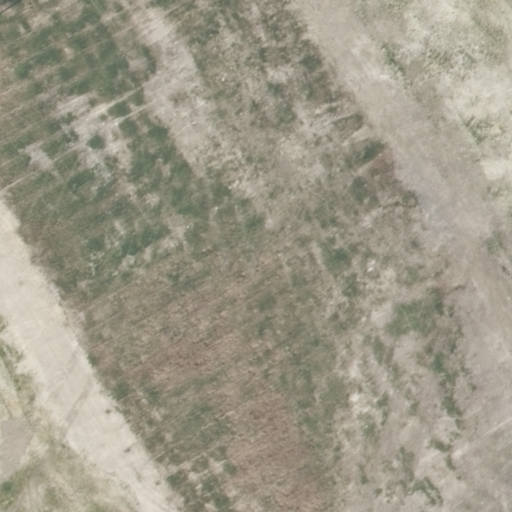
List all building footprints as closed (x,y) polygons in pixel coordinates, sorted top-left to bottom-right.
[(433,208),(311,0),(177,0),(333,266),(433,208)] [(427,0),(427,10),(382,10),(382,53),(469,53),(469,80),(430,80),(430,137),(502,137),(502,151),(456,151),(456,191),(511,191),(511,53),(506,53),(506,0),(427,0)] [(371,511),(204,229),(89,297),(216,511),(371,511)] [(0,453),(66,418),(0,298),(0,453)] [(424,413),(375,445),(418,511),(425,511),(469,483),(424,413)] [(111,511),(81,460),(0,507),(0,511),(111,511)]
